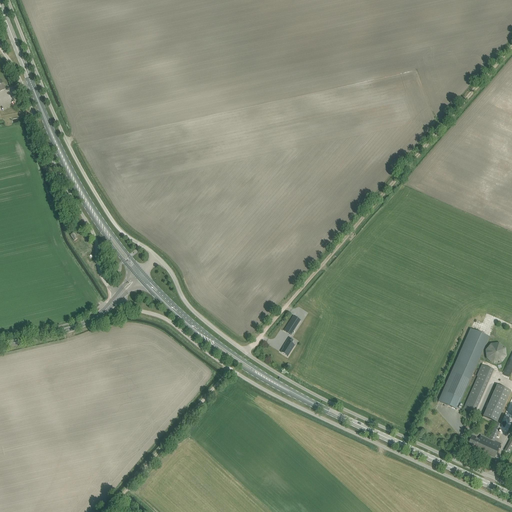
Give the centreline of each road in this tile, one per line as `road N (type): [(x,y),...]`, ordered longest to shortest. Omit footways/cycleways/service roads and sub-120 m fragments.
road 1 (unclassified): [(118,296),(164,318),(246,380),(511,505)]
road 2 (unclassified): [(511,486),(281,375),(192,309),(156,257)]
road 3 (track): [(246,352),(511,46)]
road 4 (unclassified): [(156,257),(120,230),(84,176),(7,0)]
road 5 (primary): [(511,495),(253,371)]
road 6 (unclassified): [(0,50),(92,233),(104,281),(118,296)]
road 7 (primary): [(103,226),(50,130),(0,4)]
road 8 (track): [(109,511),(229,369)]
road 9 (primary): [(253,371),(142,272)]
road 10 (primary): [(139,279),(200,337),(253,371)]
road 11 (tertiary): [(0,345),(76,327),(118,296)]
